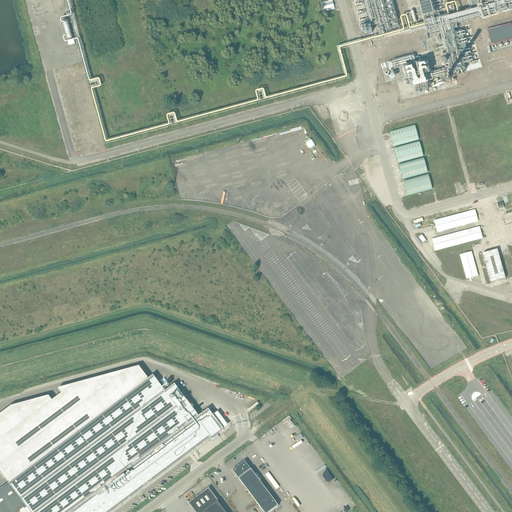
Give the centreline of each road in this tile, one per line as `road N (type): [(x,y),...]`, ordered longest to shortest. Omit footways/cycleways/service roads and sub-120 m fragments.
road 1 (unclassified): [(488,511),(405,402)]
road 2 (unclassified): [(145,511),(251,432)]
